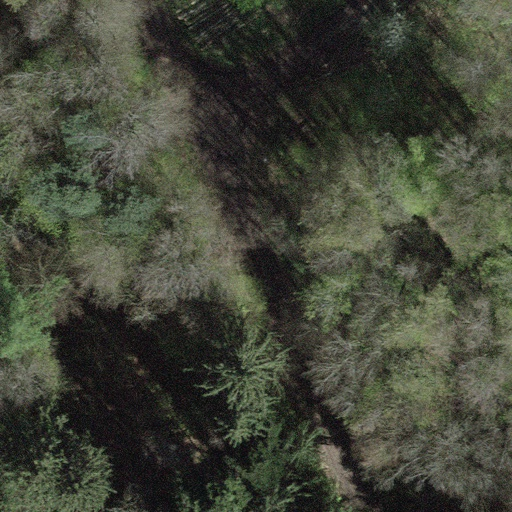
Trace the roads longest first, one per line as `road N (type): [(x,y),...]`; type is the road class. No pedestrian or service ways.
road 1 (track): [(164,0),(222,116),(390,511)]
road 2 (track): [(0,481),(155,345),(260,205)]
road 3 (track): [(222,116),(385,0)]
